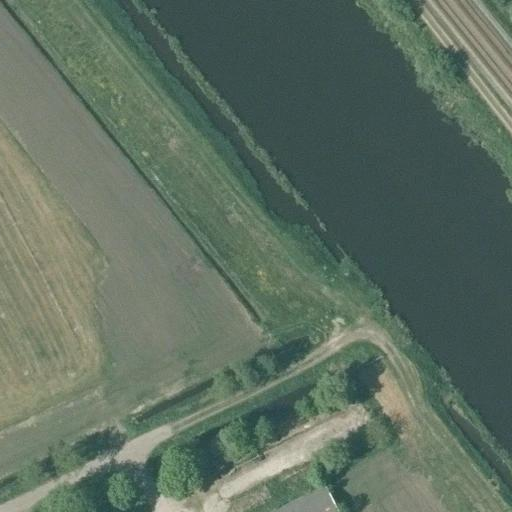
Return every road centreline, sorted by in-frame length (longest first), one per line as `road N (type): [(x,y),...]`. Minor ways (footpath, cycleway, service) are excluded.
road 1 (track): [(355,340),(163,434)]
road 2 (unclassified): [(0,510),(163,434)]
road 3 (track): [(511,130),(410,0)]
